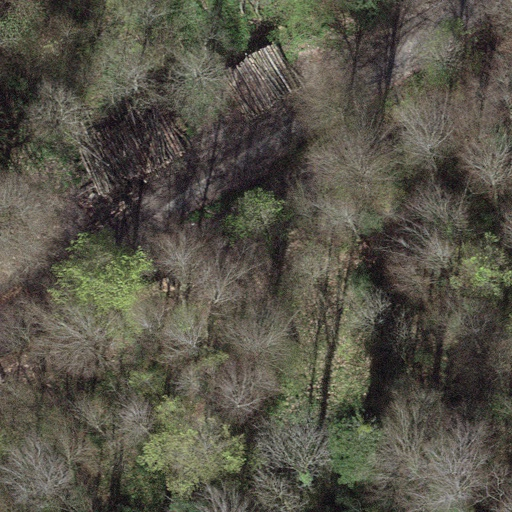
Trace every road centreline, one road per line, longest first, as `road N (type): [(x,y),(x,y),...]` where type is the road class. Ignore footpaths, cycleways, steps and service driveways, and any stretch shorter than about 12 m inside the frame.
road 1 (track): [(482,0),(18,301)]
road 2 (track): [(18,301),(511,101)]
